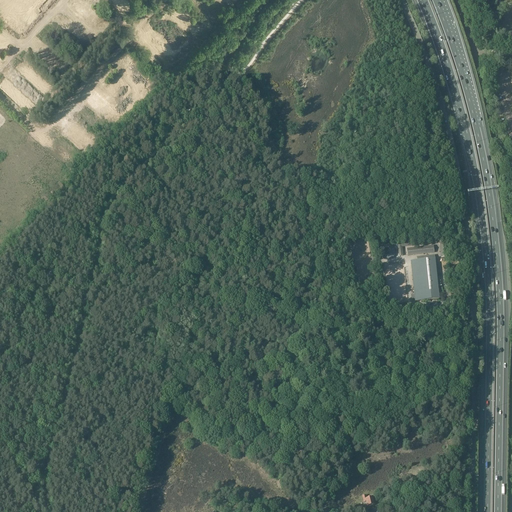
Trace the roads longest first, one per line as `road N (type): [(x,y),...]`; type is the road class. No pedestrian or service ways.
road 1 (unclassified): [(470,511),(470,241),(441,97),(400,0)]
road 2 (motorway): [(423,0),(466,136),(484,250),(485,511)]
road 3 (motorway): [(500,511),(498,248),(474,111),(438,0)]
road 4 (track): [(119,511),(182,310),(267,132)]
road 5 (track): [(50,511),(48,471),(104,210)]
road 6 (track): [(207,260),(309,292),(311,244),(267,132)]
road 7 (track): [(333,304),(343,323),(472,348)]
road 8 (unclassified): [(511,169),(471,56)]
